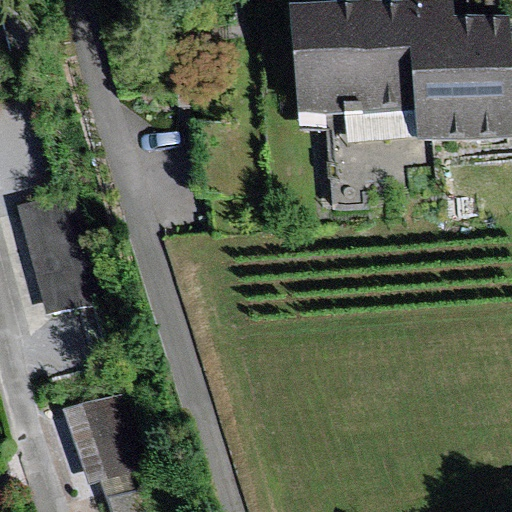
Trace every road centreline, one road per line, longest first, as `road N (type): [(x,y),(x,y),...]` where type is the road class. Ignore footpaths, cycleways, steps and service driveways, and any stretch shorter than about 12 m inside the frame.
road 1 (residential): [(82,0),(85,46),(231,511)]
road 2 (residential): [(0,294),(68,511)]
